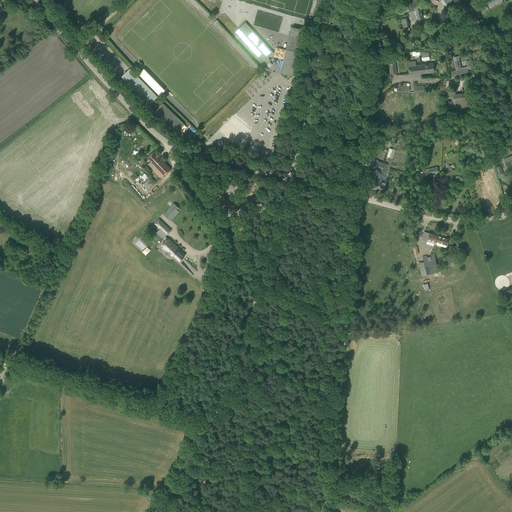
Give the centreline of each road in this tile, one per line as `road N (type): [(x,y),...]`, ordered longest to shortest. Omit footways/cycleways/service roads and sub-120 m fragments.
road 1 (track): [(357,0),(370,17),(361,197),(325,492)]
road 2 (unclassified): [(158,511),(220,400),(289,178)]
road 3 (unclassified): [(289,178),(170,143),(33,0)]
road 4 (unclassified): [(511,211),(460,220),(289,178)]
road 5 (track): [(208,422),(0,361)]
road 6 (unclassified): [(289,178),(338,0)]
road 7 (track): [(170,143),(171,158),(230,247),(261,273)]
road 8 (unclassified): [(373,93),(390,82),(476,75),(511,56)]
